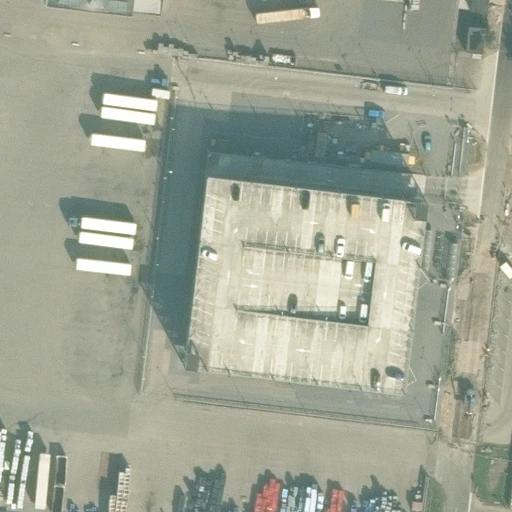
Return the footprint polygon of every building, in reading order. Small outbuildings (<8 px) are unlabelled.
[(49,0),(128,9),(128,0),(49,0)] [(486,13),(487,0),(470,0),(469,11),(486,13)] [(481,55),(484,29),(467,27),(464,53),(481,55)] [(227,159),(226,169),(242,171),(243,161),(227,159)] [(418,385),(432,218),(422,217),(423,195),(214,178),(199,356),(202,356),(201,367),(418,385)]
